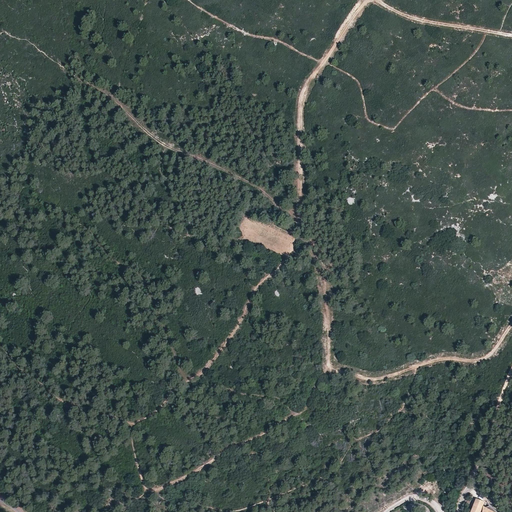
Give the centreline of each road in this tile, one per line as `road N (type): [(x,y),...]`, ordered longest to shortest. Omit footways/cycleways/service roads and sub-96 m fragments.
road 1 (track): [(511,323),(480,359),(441,357),(373,379),(327,369),(292,417),(147,490)]
road 2 (track): [(147,490),(132,428),(204,370),(258,284),(298,251),(298,203)]
road 3 (track): [(298,203),(300,102),(323,61)]
road 4 (track): [(327,369),(322,264),(310,241),(298,239)]
road 5 (track): [(376,0),(405,16),(511,35)]
